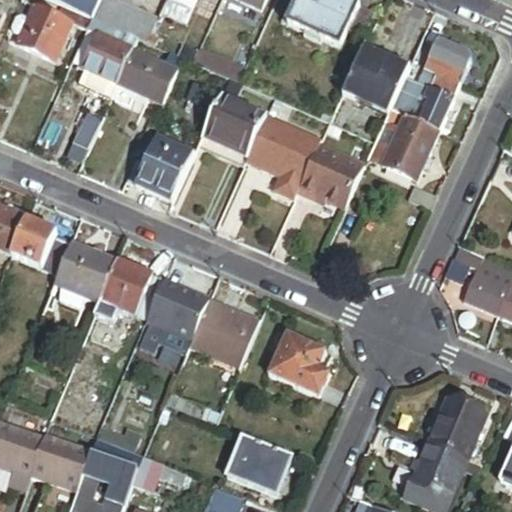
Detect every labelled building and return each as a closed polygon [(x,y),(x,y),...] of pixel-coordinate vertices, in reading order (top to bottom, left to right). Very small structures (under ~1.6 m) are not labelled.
[(39,0),(61,10),(92,24),(103,0),(39,0)] [(158,24),(103,0),(92,24),(138,44),(147,48),(158,24)] [(190,12),(194,0),(169,0),(168,2),(190,12)] [(268,0),(232,0),(262,14),(268,0)] [(348,37),(359,12),(360,10),(338,0),(302,0),(289,31),(305,38),(303,42),(320,50),(322,46),(340,54),(348,37)] [(190,12),(168,2),(162,16),(183,26),(190,12)] [(92,24),(61,10),(56,21),(74,29),(87,35),(92,24)] [(374,19),(359,12),(348,37),(363,44),(374,19)] [(74,29),(56,21),(36,13),(31,23),(24,39),(19,51),(57,68),(74,29)] [(24,39),(31,23),(24,20),(19,21),(14,32),(17,36),(24,39)] [(138,44),(92,24),(87,35),(98,40),(133,55),(138,44)] [(98,40),(87,35),(72,69),(84,74),(98,40)] [(133,55),(98,40),(84,74),(85,75),(118,90),(133,55)] [(431,95),(455,106),(472,68),(469,59),(440,45),(427,75),(438,80),(431,95)] [(184,64),(193,68),(199,55),(187,50),(185,55),(180,53),(177,61),(184,64)] [(238,88),(245,73),(200,52),(199,55),(193,68),(229,84),(238,88)] [(410,73),(364,53),(344,98),(389,119),(391,115),(405,83),(410,73)] [(164,69),(133,55),(118,90),(137,98),(165,110),(179,75),(164,69)] [(177,61),(169,57),(164,69),(179,75),(184,64),(177,61)] [(112,105),(118,90),(85,75),(78,90),(112,105)] [(427,75),(420,89),(415,100),(427,105),(431,95),(438,80),(427,75)] [(420,89),(405,83),(391,115),(406,121),(415,100),(420,89)] [(238,88),(229,84),(221,102),(236,108),(244,90),(238,88)] [(118,90),(112,105),(130,113),(137,98),(118,90)] [(417,127),(441,137),(447,123),(450,117),(455,106),(431,95),(427,105),(417,127)] [(406,121),(417,127),(427,105),(415,100),(406,121)] [(236,108),(221,102),(203,142),(251,163),(269,122),(236,108)] [(391,115),(389,119),(368,165),(383,171),(406,121),(391,115)] [(325,142),(271,118),(269,122),(251,163),(249,167),(282,182),(276,195),(296,205),(319,154),(325,142)] [(429,164),(441,137),(417,127),(406,121),(383,171),(418,187),(424,175),(429,164)] [(74,149),(90,157),(101,131),(85,123),(74,149)] [(251,163),(203,142),(200,149),(247,171),(249,167),(251,163)] [(147,195),(165,156),(155,151),(138,190),(147,195)] [(365,174),(319,154),(296,205),(312,212),(315,205),(324,210),(345,220),(365,174)] [(174,207),(192,168),(165,156),(147,195),(174,207)] [(435,166),(429,164),(424,175),(430,177),(435,166)] [(433,210),(438,201),(417,191),(412,201),(433,210)] [(431,215),(433,210),(412,201),(410,205),(431,215)] [(315,205),(312,212),(321,216),(324,210),(315,205)] [(28,226),(0,213),(0,253),(13,260),(28,226)] [(58,238),(28,226),(13,260),(58,279),(68,257),(70,252),(55,245),(58,238)] [(484,263),(459,252),(452,266),(478,277),(484,263)] [(68,257),(58,279),(53,292),(63,296),(83,305),(100,311),(102,306),(117,271),(101,264),(99,270),(89,266),(68,257)] [(93,258),(89,266),(99,270),(101,264),(102,262),(93,258)] [(511,286),(511,275),(484,263),(478,277),(476,280),(509,294),(511,286)] [(153,279),(119,265),(117,271),(102,306),(119,313),(136,321),(153,279)] [(165,284),(153,279),(136,321),(148,326),(162,292),(164,286),(165,284)] [(463,309),(496,323),(509,294),(476,280),(463,309)] [(181,294),(164,286),(162,292),(179,299),(181,294)] [(191,349),(210,306),(181,294),(179,299),(162,292),(148,326),(146,330),(163,337),(191,349)] [(511,295),(509,294),(496,323),(511,330),(511,295)] [(83,305),(63,296),(59,306),(79,314),(83,305)] [(102,306),(100,311),(95,322),(113,329),(119,313),(102,306)] [(260,327),(210,306),(191,349),(241,370),(260,327)] [(191,349),(163,337),(157,352),(185,364),(191,349)] [(288,337),(269,379),(319,402),(331,377),(320,372),(328,355),(288,337)] [(209,419),(168,402),(165,411),(205,428),(209,419)] [(445,403),(426,448),(466,465),(484,420),(445,403)] [(0,430),(0,472),(13,477),(30,484),(31,481),(44,446),(0,430)] [(276,501),(292,463),(242,442),(227,481),(276,501)] [(45,443),(44,446),(31,481),(77,497),(90,460),(91,459),(45,443)] [(107,448),(96,444),(92,454),(103,458),(107,448)] [(144,462),(107,448),(103,458),(140,472),(144,462)] [(466,465),(426,448),(419,467),(414,477),(405,500),(434,511),(447,511),(462,477),(467,465),(466,465)] [(511,459),(502,484),(511,488),(511,459)] [(99,479),(90,460),(77,497),(71,511),(85,511),(89,508),(99,479)] [(138,477),(90,460),(99,479),(114,484),(138,477)] [(414,477),(419,467),(410,463),(405,474),(414,477)] [(482,471),(467,465),(462,477),(477,483),(482,471)] [(13,477),(0,472),(0,494),(6,497),(8,491),(13,477)] [(30,484),(13,477),(8,491),(26,497),(30,484)] [(125,511),(138,477),(114,484),(105,511),(125,511)] [(216,497),(210,511),(237,511),(240,506),(216,497)]
